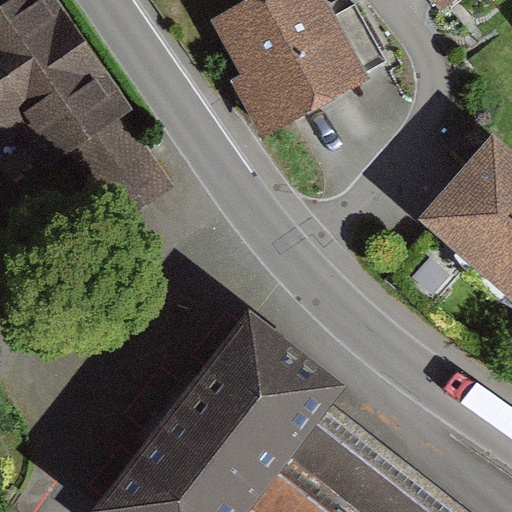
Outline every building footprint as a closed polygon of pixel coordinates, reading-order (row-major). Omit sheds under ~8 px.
[(133,120),(52,0),(27,0),(0,18),(0,156),(23,142),(48,179),(82,156),(126,222),(172,191),(127,123),(133,120)] [(323,0),(271,0),(214,30),(243,84),(233,89),(265,147),(374,89),(369,80),(389,69),(357,9),(334,21),(323,0)] [(473,0),(423,0),(443,24),(473,0)] [(511,160),(495,146),(420,232),(511,311),(511,160)] [(352,392),(255,318),(105,511),(461,511),(334,415),(352,392)]
